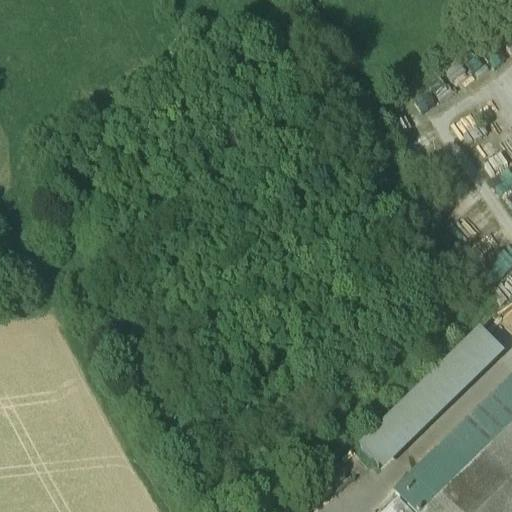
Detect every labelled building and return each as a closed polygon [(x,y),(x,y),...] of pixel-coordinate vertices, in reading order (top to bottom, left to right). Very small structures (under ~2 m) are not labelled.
[(398,138),(422,128),(415,112),(391,122),(398,138)] [(474,276),(486,290),(511,268),(511,256),(506,249),(474,276)] [(375,475),(497,359),(472,333),(350,449),(375,475)] [(431,511),(511,433),(511,377),(393,494),(410,511),(431,511)] [(511,511),(511,433),(431,511),(511,511)]
